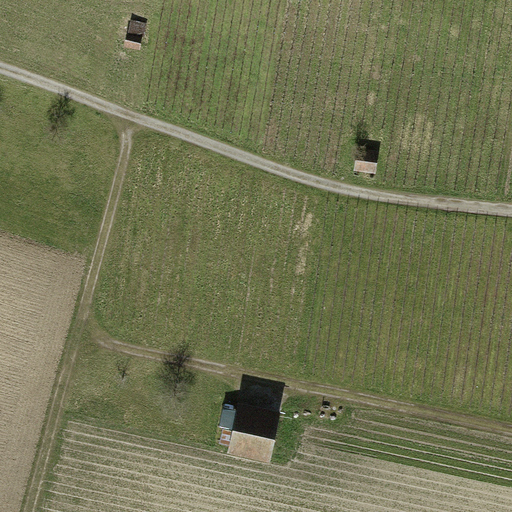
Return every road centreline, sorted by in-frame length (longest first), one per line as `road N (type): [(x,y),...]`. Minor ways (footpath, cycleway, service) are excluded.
road 1 (track): [(0,67),(319,182),(511,209)]
road 2 (track): [(511,431),(80,340)]
road 3 (track): [(135,116),(36,511)]
